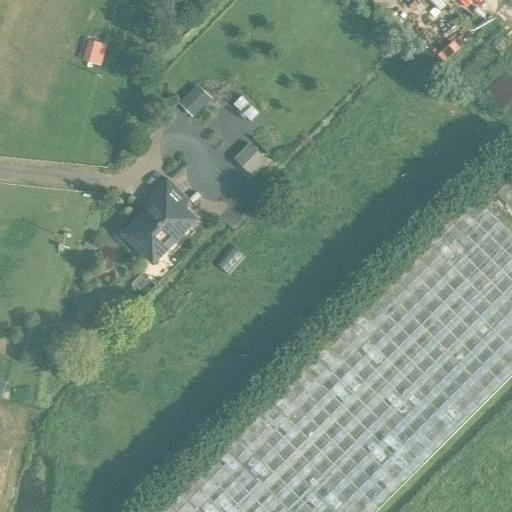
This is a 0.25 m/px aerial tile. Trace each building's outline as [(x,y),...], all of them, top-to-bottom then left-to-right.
[(84,61),(100,65),(105,45),(90,41),(84,61)] [(212,98),(198,85),(179,104),(194,118),(212,98)] [(234,160),(252,178),(269,161),(250,143),(234,160)] [(153,263),(197,220),(181,204),(187,198),(167,179),(152,194),(153,206),(141,217),(138,217),(130,225),(130,229),(124,234),(153,263)] [(511,179),(495,196),(484,207),(511,234),(511,179)] [(471,194),(147,511),(374,511),(511,374),(511,234),(484,207),(471,194)]
